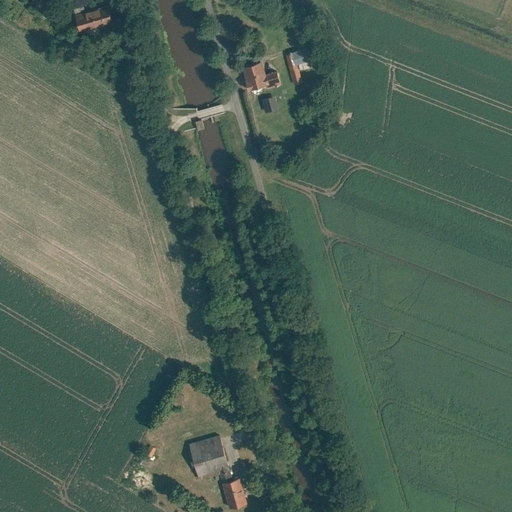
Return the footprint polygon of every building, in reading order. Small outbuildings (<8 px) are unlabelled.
[(81,16),(85,31),(115,22),(111,8),(81,16)] [(313,47),(300,51),(302,62),(316,58),(313,47)] [(297,53),(288,55),(296,82),(305,80),(297,53)] [(263,60),(248,64),(254,85),(269,81),(263,60)] [(278,95),(266,98),(270,110),(281,107),(278,95)] [(236,464),(226,432),(191,443),(201,475),(236,464)] [(149,442),(142,463),(150,466),(158,446),(149,442)] [(244,477),(226,483),(234,508),(253,503),(244,477)]
